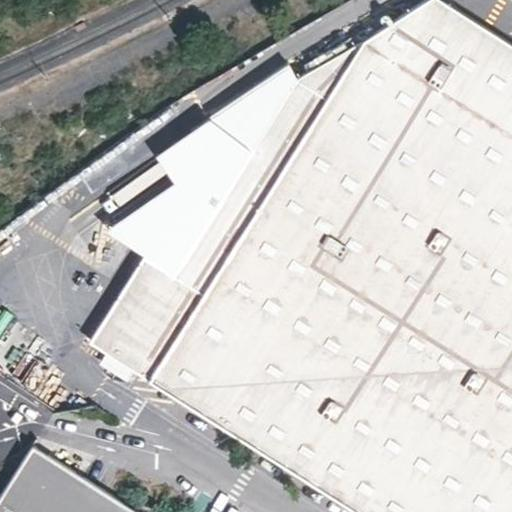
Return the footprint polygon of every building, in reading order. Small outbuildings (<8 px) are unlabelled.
[(184,400),(305,477),(361,511),(511,511),(511,40),(489,26),(446,0),(415,0),(366,39),(327,98),(298,141),(230,251),(205,291),(174,272),(162,265),(108,352),(136,370),(180,397),(184,400)] [(327,98),(366,39),(297,80),(291,66),(157,157),(174,182),(107,231),(145,254),(162,265),(174,272),(205,291),(230,251),(298,141),(327,98)] [(162,265),(145,254),(91,341),(108,352),(162,265)] [(108,352),(103,360),(131,379),(136,370),(108,352)] [(136,511),(31,444),(0,493),(0,511),(136,511)]
